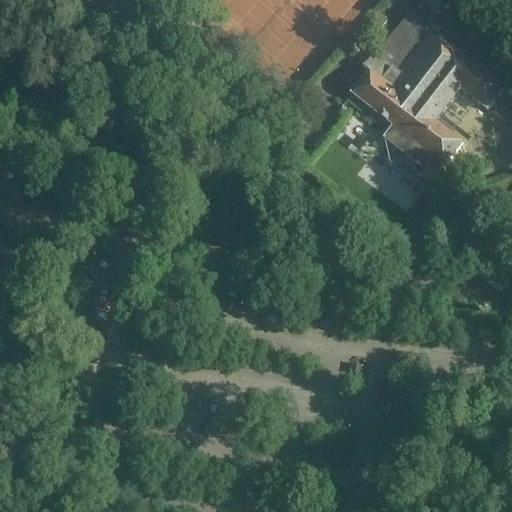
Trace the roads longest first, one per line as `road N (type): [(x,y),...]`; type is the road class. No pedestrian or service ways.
road 1 (unclassified): [(122,238),(400,283),(511,281)]
road 2 (unclassified): [(122,238),(0,215)]
